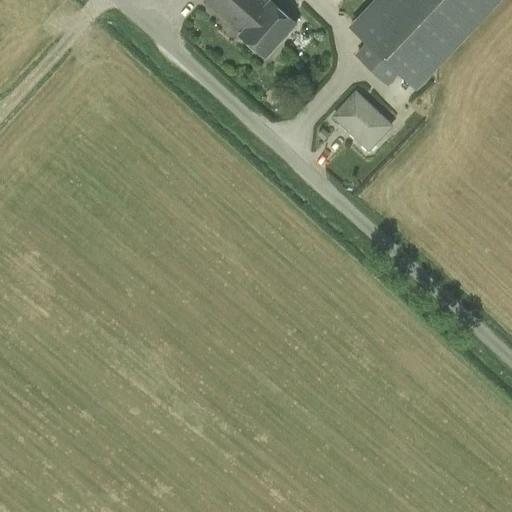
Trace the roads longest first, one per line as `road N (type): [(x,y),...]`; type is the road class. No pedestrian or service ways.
road 1 (unclassified): [(511,359),(119,0)]
road 2 (track): [(0,114),(102,0)]
